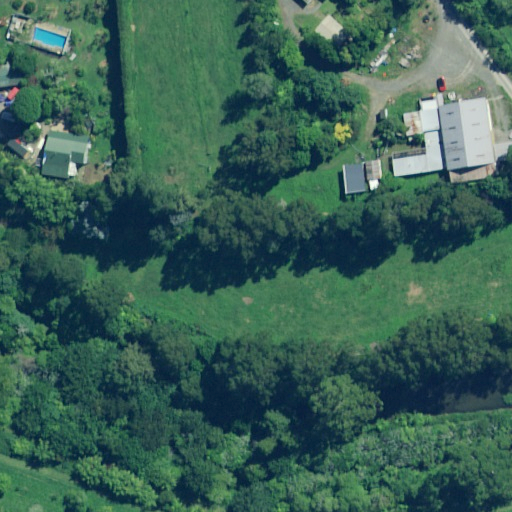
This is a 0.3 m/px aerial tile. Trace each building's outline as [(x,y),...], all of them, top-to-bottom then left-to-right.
[(341,27),(328,15),(314,30),(326,42),(341,27)] [(23,19),(11,17),(8,31),(20,33),(23,19)] [(0,86),(23,83),(20,67),(0,70),(0,86)] [(451,183),(497,176),(495,161),(511,158),(511,136),(491,139),(485,98),(436,105),(435,98),(420,100),(422,111),(402,114),(406,136),(424,133),(427,154),(409,156),(400,158),(392,159),(395,176),(448,167),(451,183)] [(47,130),(40,173),(67,177),(67,174),(73,175),(75,162),(83,163),(87,137),(47,130)] [(369,179),(371,191),(383,190),(380,160),(365,161),(367,179),(369,179)] [(95,182),(98,170),(84,168),(82,180),(95,182)] [(98,170),(95,182),(111,185),(113,173),(98,170)]
